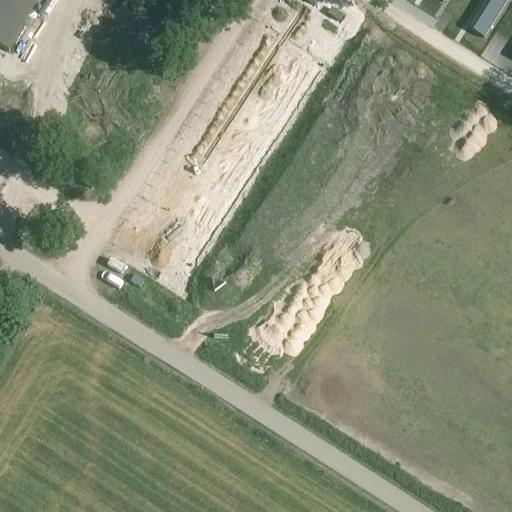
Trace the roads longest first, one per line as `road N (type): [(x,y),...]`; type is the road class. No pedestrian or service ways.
road 1 (unclassified): [(409,511),(0,244)]
road 2 (track): [(58,283),(245,0)]
